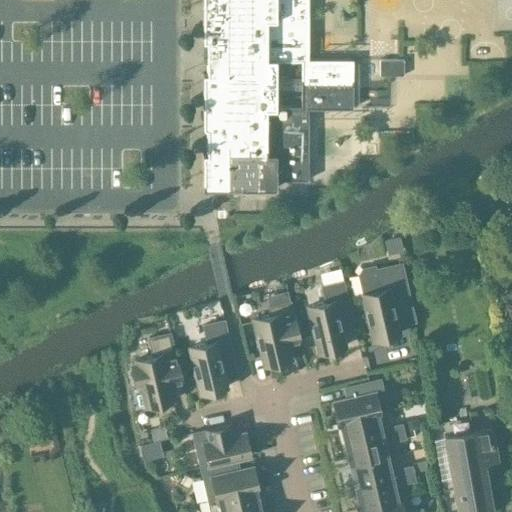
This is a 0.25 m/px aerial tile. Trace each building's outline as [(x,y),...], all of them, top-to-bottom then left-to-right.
[(201,0),(202,41),(206,41),(206,57),(206,72),(202,72),(202,124),(202,125),(203,126),(203,127),(204,128),(206,128),(206,142),(206,153),(202,153),(202,188),(230,188),(234,188),(275,188),(275,179),(307,179),(308,108),(352,108),(352,104),(352,80),(352,63),(352,59),(308,59),(308,51),(308,36),(307,0),(201,0)] [(400,59),(376,59),(376,75),(400,75),(400,59)] [(411,305),(401,262),(375,268),(374,265),(361,268),(358,274),(362,293),(362,294),(373,340),(399,334),(393,310),(411,305)] [(352,319),(343,280),(321,285),(325,302),(307,306),(318,353),(345,346),(339,322),(352,319)] [(253,319),(264,365),(290,359),(287,345),(299,342),(290,301),(268,306),(270,315),(253,319)] [(224,320),(202,324),(206,343),(189,347),(200,393),(226,387),(220,363),(233,360),(224,320)] [(136,364),(131,365),(136,384),(141,383),(146,406),(172,400),(169,386),(182,383),(179,373),(170,332),(148,337),(152,356),(135,360),(136,364)] [(376,400),(384,398),(380,378),(344,387),(346,398),(332,402),(337,424),(340,424),(340,423),(387,412),(387,411),(379,413),(376,400)] [(391,425),(387,412),(340,423),(340,424),(345,443),(403,431),(401,423),(391,425)] [(402,422),(405,431),(420,427),(418,418),(402,422)] [(44,419),(23,424),(28,448),(49,443),(44,419)] [(192,433),(200,466),(250,455),(245,433),(231,436),(228,424),(192,433)] [(163,426),(151,429),(154,442),(166,439),(163,426)] [(444,436),(457,511),(486,511),(491,511),(482,462),(496,459),(491,428),(444,436)] [(397,454),(394,441),(404,438),(403,431),(345,443),(350,465),(397,454)] [(350,465),(355,486),(412,473),(410,464),(400,466),(397,454),(350,465)] [(250,455),(200,466),(207,500),(258,488),(252,466),(239,470),(236,458),(250,455)] [(411,463),(414,473),(427,469),(425,460),(411,463)] [(357,507),(357,508),(399,498),(399,497),(396,497),(393,484),(414,480),(412,473),(355,486),(359,507),(357,507)] [(258,489),(258,488),(207,500),(210,511),(252,511),(262,510),(262,509),(260,509),(255,490),(258,489)] [(357,508),(358,511),(421,511),(420,508),(402,511),(399,498),(357,508)]
